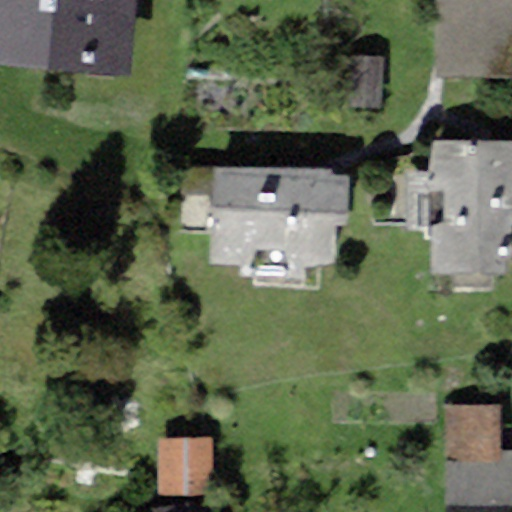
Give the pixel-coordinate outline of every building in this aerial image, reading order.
[(0,0),(0,39),(39,42),(38,64),(157,71),(161,0),(0,0)] [(511,0),(450,0),(453,72),(511,70),(511,0)] [(511,155),(440,154),(438,279),(511,280),(511,155)] [(230,175),(224,265),(362,274),(368,184),(230,175)] [(165,441),(163,494),(214,495),(216,442),(165,441)]
